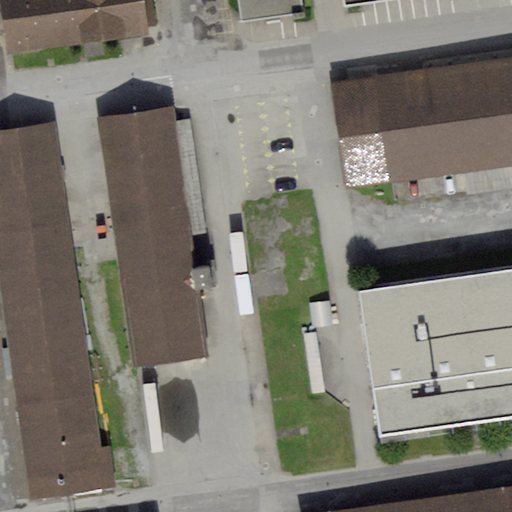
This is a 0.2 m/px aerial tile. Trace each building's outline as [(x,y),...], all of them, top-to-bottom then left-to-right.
[(141,0),(0,0),(0,1),(7,51),(146,32),(141,0)] [(240,0),(244,26),(306,17),(303,0),(240,0)] [(511,60),(324,88),(339,189),(511,163),(511,60)] [(170,110),(94,121),(129,366),(206,355),(170,110)] [(53,122),(0,128),(0,337),(21,497),(101,487),(53,122)] [(511,271),(360,293),(381,434),(511,415),(511,271)] [(329,302),(310,304),(313,327),(332,325),(329,302)] [(310,333),(304,334),(311,393),(324,391),(316,332),(310,333)] [(511,511),(511,487),(333,511),(511,511)]
